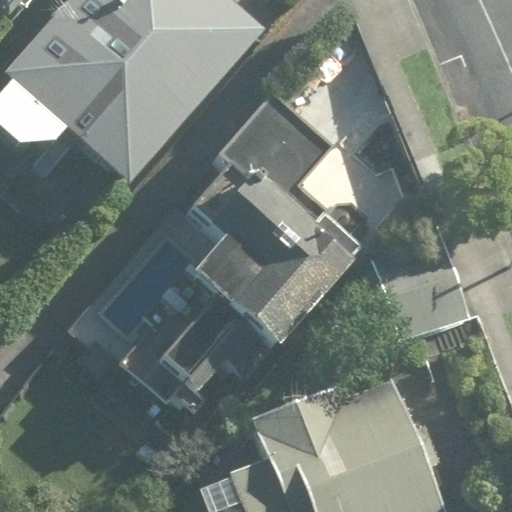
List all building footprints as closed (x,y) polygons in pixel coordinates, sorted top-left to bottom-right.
[(56,147),(124,204),(268,34),(228,0),(76,0),(0,90),(0,142),(35,172),(56,147)] [(0,0),(0,17),(5,23),(27,0),(0,0)] [(342,268),(245,192),(210,236),(223,246),(121,377),(205,443),(342,268)] [(449,263),(371,291),(393,354),(471,325),(449,263)] [(224,476),(236,511),(441,511),(396,380),(247,431),(258,464),(224,476)]
